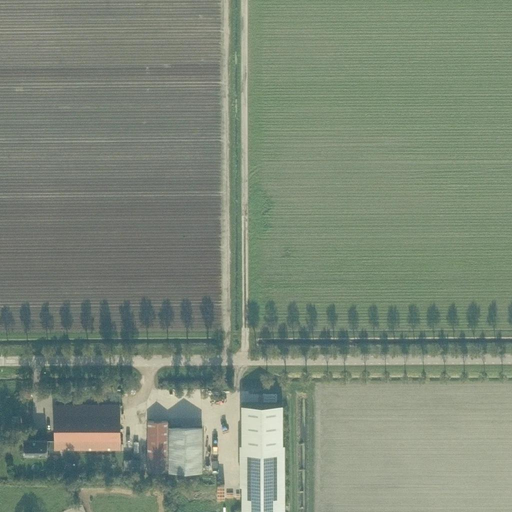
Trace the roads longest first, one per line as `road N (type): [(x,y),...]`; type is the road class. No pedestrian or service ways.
road 1 (tertiary): [(511,359),(0,362)]
road 2 (track): [(226,217),(227,360)]
road 3 (track): [(244,217),(244,360)]
